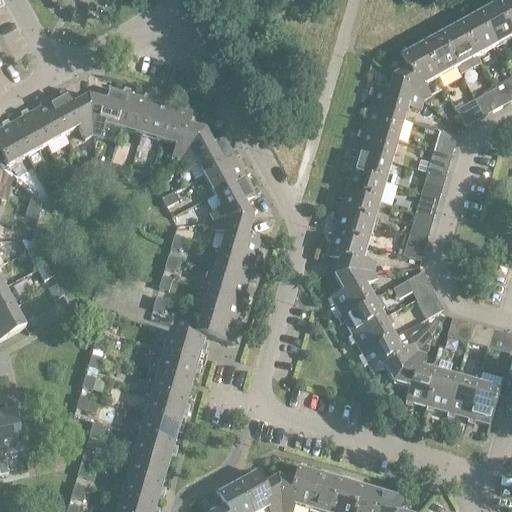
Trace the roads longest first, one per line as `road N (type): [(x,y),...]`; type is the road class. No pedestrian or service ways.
road 1 (tertiary): [(475,511),(448,470),(266,412),(262,380),(303,242),(175,12)]
road 2 (residential): [(511,326),(457,311),(435,277),(472,141),(511,120)]
road 3 (tertiary): [(175,12),(55,76)]
